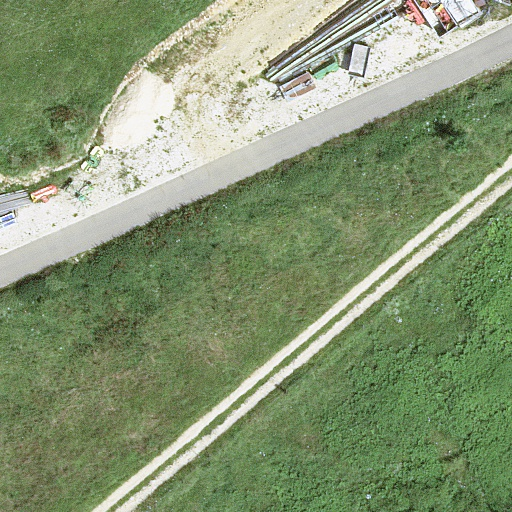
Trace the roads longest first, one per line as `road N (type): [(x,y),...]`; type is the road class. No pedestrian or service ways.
road 1 (track): [(511,40),(0,270)]
road 2 (track): [(111,511),(511,175)]
